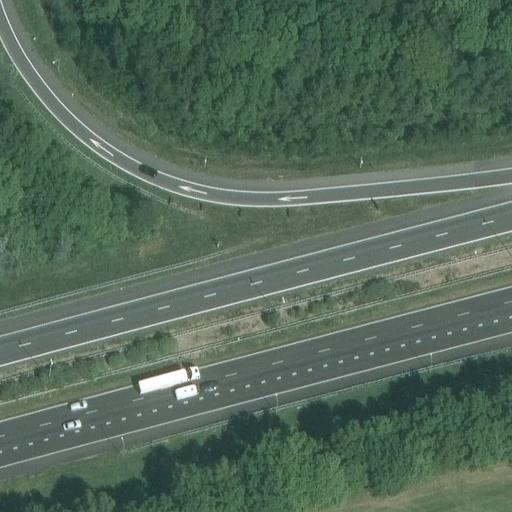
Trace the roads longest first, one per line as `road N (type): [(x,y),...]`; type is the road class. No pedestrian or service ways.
road 1 (motorway): [(511,176),(272,201),(193,191),(97,144),(42,90),(0,16)]
road 2 (motorway): [(0,436),(511,302)]
road 3 (motorway): [(511,216),(0,347)]
road 4 (track): [(206,511),(511,432)]
